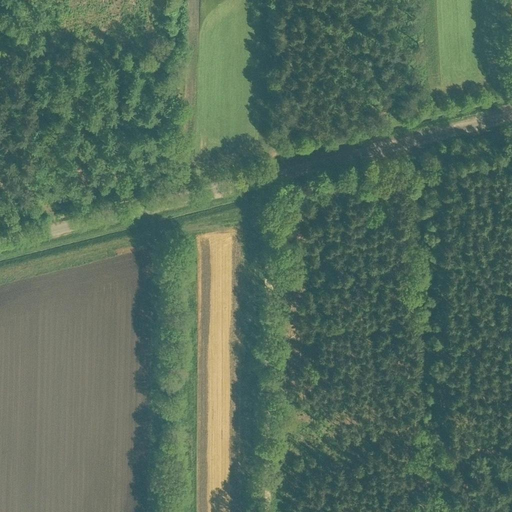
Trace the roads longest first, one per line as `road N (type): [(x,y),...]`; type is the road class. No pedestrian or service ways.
road 1 (tertiary): [(0,244),(511,115)]
road 2 (track): [(263,178),(266,511)]
road 3 (track): [(449,511),(447,452),(511,447)]
